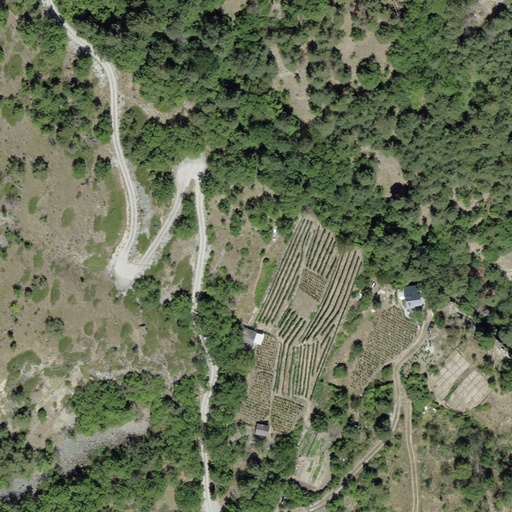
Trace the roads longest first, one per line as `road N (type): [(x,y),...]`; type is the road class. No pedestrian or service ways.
road 1 (track): [(210,511),(203,460),(213,370),(196,329),(207,246),(197,174),(186,170),(137,275),(126,278),(118,266),(131,237),(133,202),(116,146),(112,67),(60,26),(46,0)]
road 2 (track): [(291,511),(313,508),(384,438),(400,396),(410,511)]
